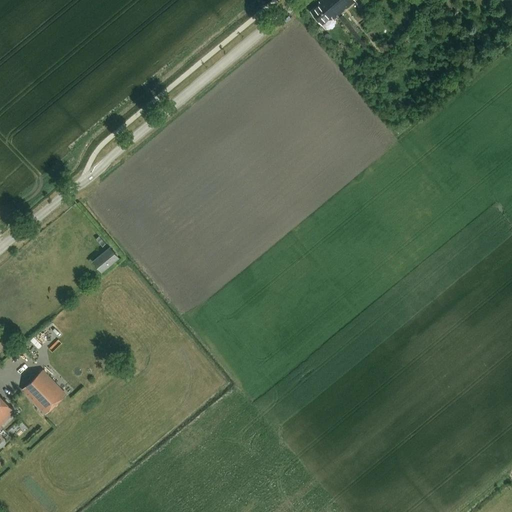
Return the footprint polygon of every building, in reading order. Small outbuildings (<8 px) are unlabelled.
[(320,4),(310,12),(321,25),(331,17),(333,20),(355,2),(353,0),(321,0),(319,2),(320,4)] [(358,6),(366,16),(372,11),(363,1),(358,6)] [(102,247),(106,244),(99,237),(95,240),(102,247)] [(118,258),(110,248),(93,262),(102,272),(118,258)] [(21,390),(45,415),(66,394),(42,370),(21,390)] [(0,426),(15,412),(0,396),(0,426)]
